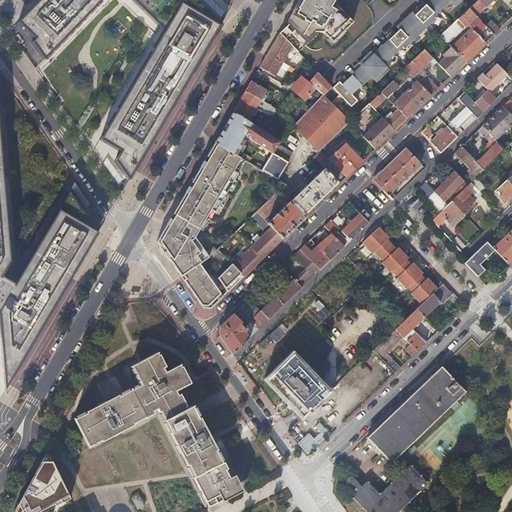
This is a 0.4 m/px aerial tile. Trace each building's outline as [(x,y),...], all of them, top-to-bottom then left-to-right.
[(100,0),(37,0),(17,21),(30,34),(34,30),(38,33),(32,40),(44,58),(100,0)] [(198,0),(180,0),(163,26),(100,138),(115,148),(120,151),(115,160),(128,179),(221,22),(198,0)] [(132,0),(138,5),(160,24),(163,26),(180,0),(132,0)] [(298,0),(279,32),(292,46),(297,52),(311,39),(309,37),(314,32),(323,32),(332,41),(353,22),(339,7),(335,9),(330,6),(333,2),(333,0),(298,0)] [(419,12),(415,15),(426,27),(432,20),(430,19),(439,10),(431,0),(426,5),(423,2),(416,9),(419,12)] [(431,0),(439,10),(449,0),(455,6),(462,0),(431,0)] [(491,2),(488,0),(476,0),(469,8),(477,16),(491,2)] [(477,16),(469,8),(444,31),(440,35),(445,40),(458,27),(462,30),(470,23),(473,26),(473,27),(472,26),(468,30),(469,30),(452,47),(466,61),(494,34),(485,25),(477,16)] [(413,13),(406,20),(408,23),(415,15),(413,13)] [(398,28),(400,30),(411,41),(426,27),(415,15),(408,23),(406,20),(398,28)] [(491,19),(485,25),(494,34),(500,28),(491,19)] [(390,41),(385,46),(393,55),(402,46),(404,48),(411,41),(400,30),(397,34),(394,31),(387,38),(390,41)] [(292,46),(279,32),(267,53),(282,62),(292,46)] [(372,58),(369,61),(383,76),(389,70),(383,64),(393,55),(385,46),(380,50),(377,48),(370,55),(372,58)] [(450,77),(466,61),(452,47),(451,46),(443,53),(446,56),(438,64),(450,77)] [(433,58),(425,50),(405,69),(414,77),(433,58)] [(282,62),(267,53),(259,67),(274,76),(279,68),(284,70),(287,65),(282,62)] [(370,55),(363,62),(365,65),(369,61),(372,58),(370,55)] [(383,76),(369,61),(365,65),(363,62),(355,69),(358,72),(353,76),(362,85),(371,76),(377,82),(383,76)] [(488,73),(498,83),(507,74),(498,64),(495,67),(493,69),(488,73)] [(277,89),(280,83),(257,69),(253,76),(277,89)] [(414,77),(405,69),(401,72),(413,85),(398,100),(394,96),(394,92),(400,87),(393,80),(381,92),(387,97),(398,108),(407,118),(431,95),(417,81),(414,77)] [(315,88),(322,94),(330,86),(318,73),(311,80),(309,83),(315,88)] [(495,86),(498,83),(488,73),(486,76),(483,73),(477,79),(485,88),(491,82),(495,86)] [(304,100),(315,88),(309,83),(304,79),(301,75),(290,88),(304,100)] [(419,79),(417,81),(431,95),(438,88),(426,75),(420,81),(419,79)] [(340,87),(336,91),(351,107),(358,101),(352,95),(362,85),(353,76),(349,81),(346,78),(338,85),(340,87)] [(251,80),(245,91),(268,104),(272,107),(278,97),(251,80)] [(482,112),(496,99),(487,90),(481,96),(474,103),(478,107),(482,112)] [(245,91),(232,112),(246,121),(255,126),(268,104),(245,91)] [(387,97),(381,92),(369,103),(374,109),(387,97)] [(322,94),(292,127),(311,146),(306,151),(313,158),(313,157),(320,151),(350,122),(322,94)] [(511,115),(511,103),(509,100),(506,103),(503,106),(511,115)] [(472,114),(472,113),(470,111),(464,105),(454,115),(445,124),(446,126),(457,137),(461,133),(457,129),(460,126),(462,128),(467,123),(465,121),(472,114)] [(476,118),(482,112),(478,107),(472,113),(472,114),(476,118)] [(407,118),(398,108),(386,120),(395,130),(402,123),(407,118)] [(272,153),(277,144),(278,142),(255,126),(246,121),(232,112),(215,142),(236,155),(247,136),(272,153)] [(489,119),(502,133),(509,127),(495,113),(489,119)] [(383,117),(363,136),(376,149),(395,130),(386,120),(383,117)] [(495,140),(502,133),(489,119),(482,126),(490,134),(495,140)] [(427,127),(421,132),(441,152),(457,137),(446,126),(442,130),(432,139),(431,137),(433,134),(427,127)] [(490,134),(482,126),(478,130),(486,138),(490,134)] [(0,333),(5,389),(48,317),(46,316),(48,312),(51,313),(89,248),(87,247),(91,240),(93,241),(94,240),(98,232),(84,224),(88,218),(69,191),(16,282),(3,275),(11,262),(0,135),(0,333)] [(236,155),(215,142),(209,152),(211,153),(209,155),(208,154),(186,191),(173,213),(200,228),(211,209),(216,212),(246,161),(236,155)] [(497,142),(476,162),(483,169),(504,149),(497,142)] [(329,159),(347,177),(363,161),(346,143),(337,151),(336,149),(332,153),(330,151),(329,153),(332,156),(329,159)] [(262,170),(278,179),(287,162),(286,161),(292,152),(277,144),(272,153),(262,170)] [(473,158),(461,146),(454,153),(469,169),(476,162),(473,158)] [(384,190),(392,199),(396,196),(392,192),(421,163),(405,148),(373,179),(384,190)] [(366,159),(373,152),(370,149),(363,156),(366,159)] [(320,151),(313,157),(324,168),(328,164),(323,159),(326,157),(320,151)] [(454,153),(447,160),(456,169),(463,162),(454,153)] [(449,176),(433,191),(442,200),(447,195),(459,183),(464,188),(466,187),(468,185),(463,179),(446,161),(440,167),(449,176)] [(338,182),(324,168),(307,185),(305,183),(299,189),(301,191),(292,200),(305,214),(338,182)] [(468,185),(471,182),(472,181),(467,175),(463,179),(468,185)] [(471,182),(481,193),(486,188),(476,177),(472,181),(471,182)] [(511,199),(511,198),(511,186),(506,179),(497,187),(503,193),(499,197),(504,201),(505,200),(509,196),(511,199)] [(442,200),(433,191),(425,182),(418,189),(439,212),(447,205),(442,200)] [(452,200),(464,214),(471,208),(469,205),(472,202),(474,200),(469,195),(472,193),(476,197),(481,193),(471,182),(468,185),(466,187),(464,188),(452,200)] [(293,192),(286,184),(281,189),(288,196),(288,197),(293,192)] [(288,196),(281,189),(257,212),(264,219),(288,196)] [(447,205),(452,200),(447,195),(442,200),(447,205)] [(292,200),(291,200),(270,220),(268,218),(266,221),(272,227),(283,238),(307,216),(305,214),(292,200)] [(452,225),(464,214),(452,200),(447,205),(439,212),(445,218),(452,225)] [(438,225),(445,218),(439,212),(432,219),(438,225)] [(200,228),(173,213),(169,219),(196,234),(200,228)] [(344,246),(362,229),(368,222),(365,219),(360,214),(343,230),(343,231),(338,235),(337,234),(334,236),(336,238),(338,240),(344,246)] [(196,234),(169,219),(166,225),(157,241),(181,276),(186,283),(204,308),(211,308),(223,297),(200,264),(209,257),(195,236),(196,234)] [(331,220),(325,226),(330,232),(331,233),(334,235),(339,229),(331,220)] [(272,227),(254,244),(266,255),(283,238),(272,227)] [(420,305),(433,292),(436,290),(429,282),(426,284),(424,281),(420,276),(422,274),(414,266),(412,268),(410,265),(405,261),(408,259),(400,251),(398,253),(395,250),(386,240),(384,237),(386,235),(379,227),(362,242),(372,253),(374,251),(383,261),(381,263),(391,274),(393,272),(397,276),(395,278),(405,289),(407,287),(412,292),(410,294),(420,305)] [(508,264),(511,259),(511,228),(509,232),(507,230),(505,232),(507,234),(492,248),(494,249),(508,264)] [(329,260),(340,250),(344,246),(338,240),(336,238),(332,242),(322,252),(329,260)] [(454,243),(462,252),(467,247),(459,238),(454,243)] [(492,248),(486,242),(469,259),(464,263),(475,274),(480,270),(476,266),(494,249),(492,248)] [(266,255),(254,244),(233,265),(244,276),(266,255)] [(312,261),(320,269),(329,260),(322,252),(319,249),(315,254),(305,245),(300,249),(308,257),(310,259),(312,261)] [(302,286),(303,286),(320,269),(312,261),(310,259),(308,257),(300,249),(293,256),(304,268),(294,278),(302,286)] [(233,265),(232,264),(218,277),(228,292),(244,276),(233,265)] [(269,319),(291,297),(302,286),(294,278),(283,267),(278,271),(289,283),(269,302),(261,310),(269,319)] [(441,303),(452,293),(442,284),(436,290),(433,292),(420,305),(417,308),(425,316),(440,302),(441,303)] [(248,315),(257,306),(249,299),(241,307),(248,315)] [(258,307),(261,310),(269,302),(265,299),(258,307)] [(252,319),(261,310),(258,307),(257,306),(248,315),(252,319)] [(425,316),(417,308),(405,319),(395,329),(402,336),(402,337),(425,316)] [(220,334),(233,353),(260,327),(269,319),(261,310),(252,319),(251,319),(252,320),(246,326),(234,313),(225,323),(220,327),(220,334)] [(300,316),(309,325),(313,320),(305,312),(300,316)] [(414,328),(423,338),(435,326),(425,317),(414,328)] [(267,334),(275,342),(280,337),(292,325),(284,318),(267,334)] [(400,338),(402,336),(395,329),(393,331),(400,338)] [(380,357),(400,338),(393,331),(373,349),(380,357)] [(410,345),(416,351),(421,347),(425,343),(415,332),(406,341),(410,345)] [(276,343),(278,345),(283,340),(280,337),(275,342),(276,343)] [(278,345),(283,350),(288,345),(283,340),(278,345)] [(411,356),(416,351),(410,345),(405,350),(411,356)] [(204,507),(239,488),(232,473),(230,474),(225,465),(201,419),(200,418),(197,412),(194,405),(188,408),(178,389),(191,383),(184,369),(181,363),(168,370),(159,352),(130,366),(139,384),(74,418),(90,448),(147,419),(147,417),(155,413),(204,507)] [(296,409),(303,416),(306,413),(328,392),(297,359),(293,355),(288,359),(284,364),(268,379),(296,409)] [(384,361),(395,372),(400,366),(389,355),(384,361)] [(255,384),(258,388),(268,379),(284,364),(279,359),(274,364),(272,361),(252,380),(255,384)] [(465,392),(441,367),(367,437),(391,462),(465,392)] [(76,446),(69,449),(71,453),(67,455),(69,459),(80,453),(76,446)] [(47,450),(14,510),(13,511),(42,511),(70,497),(47,450)] [(357,501),(367,511),(371,511),(392,492),(415,470),(410,465),(379,494),(372,487),(357,501)] [(392,492),(371,511),(396,511),(427,483),(415,470),(392,492)] [(351,495),(357,501),(372,487),(367,481),(362,486),(354,478),(352,476),(350,476),(347,477),(346,479),(346,481),(347,483),(355,492),(351,495)] [(138,495),(131,498),(138,510),(145,507),(138,495)]
